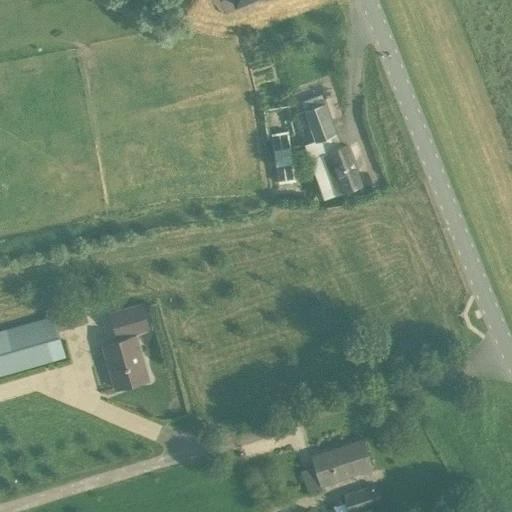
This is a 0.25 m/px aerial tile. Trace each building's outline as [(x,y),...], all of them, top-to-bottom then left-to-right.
[(316,141),(335,135),(325,104),(306,110),(316,141)] [(280,182),(295,181),(288,136),(273,139),(280,182)] [(337,194),(362,185),(347,146),(323,155),(337,194)] [(119,341),(104,346),(116,388),(149,379),(135,333),(149,329),(142,306),(111,315),(119,341)] [(0,375),(66,357),(54,316),(0,331),(0,375)] [(322,485),(372,469),(363,440),(312,456),(322,485)] [(347,502),(334,506),(335,511),(373,511),(372,508),(381,505),(374,485),(345,495),(347,502)]
